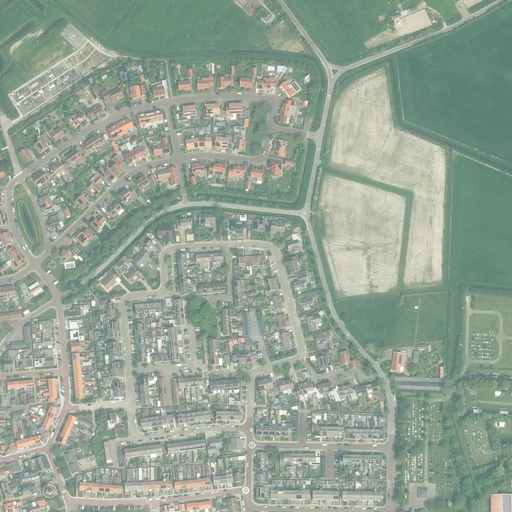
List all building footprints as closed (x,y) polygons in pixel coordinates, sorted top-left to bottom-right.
[(267,12),(262,18),(267,22),(272,16),(267,12)] [(127,81),(124,74),(127,73),(125,68),(118,70),(122,82),(127,81)] [(209,79),(202,79),(202,82),(197,82),(198,90),(205,89),(209,88),(209,86),(213,86),(213,77),(209,77),(209,79)] [(259,81),(258,89),(266,90),(266,89),(270,89),(270,87),(274,87),(275,78),(271,78),(270,80),(264,79),(263,82),(259,81)] [(218,79),(218,89),(225,89),(225,86),(231,86),(231,79),(225,79),(218,79)] [(245,88),(251,89),(252,80),(241,79),(240,87),(245,87),(245,88)] [(152,89),(153,97),(164,95),(163,89),(167,88),(166,81),(161,81),(162,85),(156,86),(157,88),(152,89)] [(287,81),(279,88),(284,94),(286,92),(290,97),(300,90),(295,82),(290,86),(287,81)] [(178,83),(179,91),(184,91),(191,91),(190,82),(178,83)] [(132,100),(141,98),(141,97),(144,96),(143,87),(139,87),(134,87),(133,86),(130,87),(130,88),(129,88),(130,97),(131,97),(132,100)] [(94,89),(90,92),(94,100),(99,98),(94,89)] [(107,90),(101,93),(105,102),(111,100),(112,103),(119,99),(123,97),(119,89),(109,94),(107,90)] [(282,108),(280,116),(281,116),(280,123),(286,124),(289,124),(289,125),(294,125),(295,119),(290,118),(293,107),(294,107),(295,103),(286,101),(286,105),(283,104),(282,108)] [(213,105),(213,115),(217,115),(217,118),(223,118),(223,111),(219,111),(219,105),(217,105),(217,104),(213,105)] [(233,114),(236,114),(236,104),(231,104),(231,105),(229,105),(230,111),(226,111),(227,118),(233,118),(233,114)] [(236,104),(236,114),(239,114),(239,118),(246,118),(245,111),(242,111),(242,105),(240,105),(240,104),(236,104)] [(88,111),(92,119),(104,113),(100,105),(98,106),(97,105),(93,107),(94,109),(88,111)] [(210,115),(213,115),(213,105),(208,105),(209,106),(207,106),(207,112),(204,112),(204,119),(210,119),(210,115)] [(187,117),(190,117),(189,106),(185,107),(185,108),(183,108),(184,114),(179,115),(179,121),(187,121),(187,117)] [(189,106),(190,117),(194,116),(194,120),(200,119),(199,112),(196,112),(195,107),(194,107),(194,106),(189,106)] [(151,125),(152,129),(156,128),(155,122),(163,121),(161,111),(153,113),(153,114),(149,115),(151,125)] [(71,124),(74,128),(78,125),(77,124),(85,119),(81,112),(76,116),(75,115),(68,120),(71,124)] [(145,114),(137,116),(139,125),(147,124),(147,126),(151,125),(149,115),(145,115),(145,114)] [(123,121),(117,124),(123,135),(127,133),(126,131),(133,128),(128,119),(124,121),(123,121)] [(62,124),(58,127),(59,128),(50,134),(55,141),(61,137),(61,138),(68,133),(62,124)] [(123,135),(117,124),(111,127),(112,128),(107,130),(112,139),(119,135),(120,137),(123,135)] [(44,134),(40,137),(42,140),(34,145),(34,146),(34,147),(35,148),(36,148),(39,153),(48,148),(45,144),(49,141),(44,134)] [(96,135),(90,140),(95,148),(98,145),(99,146),(106,142),(101,134),(97,136),(96,135)] [(221,149),(222,139),(219,138),(219,135),(213,134),(213,141),(216,142),(215,147),(217,148),(217,149),(221,149)] [(243,151),(244,142),(241,141),(242,135),(234,134),(233,144),(236,144),(236,150),(238,150),(238,151),(242,152),(242,151),(243,151)] [(222,139),(221,149),(226,150),(226,149),(227,149),(228,143),(231,143),(232,136),(226,136),(226,139),(222,139)] [(167,145),(166,138),(162,139),(163,145),(157,146),(156,145),(153,145),(153,147),(152,147),(153,155),(168,153),(167,145)] [(95,148),(90,140),(84,144),(84,145),(80,147),(86,155),(93,150),(92,150),(95,148)] [(276,152),(276,156),(284,158),(285,154),(283,154),(285,147),(282,146),(283,142),(275,140),(274,148),(275,148),(274,152),(276,152)] [(132,150),(138,161),(142,159),(147,156),(144,150),(147,149),(143,141),(137,144),(139,148),(133,151),(132,150)] [(30,149),(26,143),(22,145),(25,149),(18,154),(25,163),(32,159),(27,151),(30,149)] [(66,157),(68,159),(65,161),(68,166),(77,160),(78,163),(83,160),(75,149),(72,151),(73,152),(66,157)] [(133,165),(138,161),(132,150),(129,152),(130,153),(124,157),(128,166),(132,164),(133,165)] [(111,168),(117,176),(123,171),(119,167),(123,163),(117,155),(112,159),(116,164),(111,168)] [(54,165),(59,173),(64,170),(66,172),(69,170),(65,164),(61,166),(58,162),(54,165)] [(271,162),(270,169),(272,169),(271,175),(278,177),(279,170),(281,171),(282,164),(271,162)] [(191,165),(193,174),(199,173),(200,175),(205,174),(203,164),(197,165),(197,164),(191,165)] [(210,167),(209,175),(213,176),(213,174),(224,176),(226,165),(218,164),(218,165),(214,165),(214,167),(210,167)] [(55,176),(59,173),(54,165),(49,168),(52,173),(49,175),(53,181),(57,179),(55,176)] [(245,168),(237,167),(237,168),(234,167),(233,170),(229,169),(228,178),(232,178),(233,177),(239,178),(240,175),(244,176),(245,168)] [(117,176),(111,168),(105,173),(101,169),(97,172),(103,180),(107,177),(111,181),(117,176)] [(176,168),(167,170),(168,170),(157,172),(158,180),(169,178),(171,186),(179,185),(176,168)] [(257,179),(257,181),(262,182),(263,171),(258,170),(252,169),(251,178),(257,179)] [(31,178),(32,179),(34,182),(34,183),(35,185),(36,185),(37,185),(40,183),(41,184),(48,179),(45,175),(43,172),(40,175),(39,174),(36,175),(31,178)] [(96,175),(89,181),(92,184),(88,189),(96,196),(102,190),(97,185),(101,180),(96,175)] [(148,184),(143,176),(140,179),(135,183),(140,190),(144,188),(143,187),(148,184)] [(125,189),(118,196),(124,203),(129,198),(131,200),(137,195),(131,188),(127,191),(125,189)] [(41,205),(41,206),(51,202),(49,198),(52,196),(49,190),(42,193),(44,198),(39,200),(39,201),(39,202),(39,204),(40,204),(41,205)] [(82,195),(75,202),(82,210),(86,206),(84,204),(87,201),(82,195)] [(51,202),(41,206),(42,207),(41,208),(42,209),(42,210),(44,211),(44,212),(52,208),(54,212),(60,209),(59,205),(56,206),(55,205),(52,206),(51,202)] [(106,211),(112,218),(122,208),(116,202),(113,205),(112,204),(108,209),(106,211)] [(200,224),(198,224),(199,229),(204,228),(204,224),(215,223),(214,214),(199,216),(200,224)] [(61,221),(58,215),(49,218),(51,222),(48,223),(49,225),(48,225),(48,226),(49,229),(50,229),(51,231),(60,228),(58,223),(60,223),(61,221)] [(252,224),(252,219),(257,219),(257,216),(248,215),(248,218),(247,224),(252,224)] [(95,219),(90,224),(96,231),(102,226),(101,225),(105,220),(101,216),(96,220),(95,219)] [(179,220),(180,223),(176,224),(177,231),(181,230),(180,228),(191,228),(190,219),(179,220)] [(246,228),(246,220),(240,220),(240,223),(232,223),(232,232),(239,232),(239,234),(243,234),(243,228),(246,228)] [(263,231),(264,222),(254,221),(253,230),(263,231)] [(279,221),(279,223),(272,222),(271,233),(274,233),(274,232),(284,233),(285,225),(282,224),(282,221),(279,221)] [(165,242),(172,242),(171,235),(172,235),(171,228),(156,229),(157,237),(165,236),(165,242)] [(81,233),(75,239),(80,244),(81,246),(82,244),(87,240),(88,240),(92,236),(92,235),(87,230),(86,230),(82,234),(81,233)] [(0,232),(0,238),(0,239),(1,242),(10,238),(8,232),(1,235),(0,232)] [(297,241),(301,240),(299,234),(291,236),(293,241),(286,243),(289,251),(292,250),(292,253),(300,251),(297,241)] [(0,253),(7,250),(6,246),(13,243),(10,238),(1,242),(3,245),(0,245),(0,253)] [(159,248),(156,244),(152,240),(146,245),(154,253),(159,248)] [(61,253),(58,256),(63,262),(71,255),(73,256),(78,251),(73,246),(68,251),(65,248),(60,253),(61,253)] [(7,250),(0,253),(0,255),(1,257),(4,256),(6,259),(9,257),(11,260),(19,255),(16,250),(11,252),(9,249),(7,250)] [(146,259),(149,256),(142,249),(139,252),(141,254),(133,261),(139,267),(143,262),(144,263),(147,260),(146,259)] [(11,260),(6,263),(8,266),(10,265),(13,270),(20,266),(18,263),(22,260),(19,255),(11,260)] [(261,258),(258,258),(259,266),(265,266),(265,267),(268,267),(268,261),(265,261),(265,256),(261,257),(261,258)] [(296,262),(299,262),(298,257),(290,259),(291,262),(288,263),(289,267),(290,267),(291,273),(295,273),(299,272),(296,262)] [(138,281),(141,278),(133,269),(129,272),(129,273),(125,277),(131,284),(136,279),(138,281)] [(114,281),(117,278),(111,272),(108,275),(109,277),(101,284),(107,290),(113,285),(116,283),(114,281)] [(304,283),(309,282),(307,276),(299,278),(300,282),(293,284),(295,291),(306,288),(304,283)] [(263,285),(266,284),(267,287),(276,284),(275,279),(269,280),(268,277),(261,279),(263,285)] [(31,295),(32,294),(34,297),(43,291),(41,288),(40,289),(38,286),(39,286),(37,282),(28,288),(30,291),(29,291),(29,292),(31,295)] [(267,290),(265,291),(265,293),(266,297),(270,296),(273,295),(272,292),(278,290),(276,284),(267,287),(267,290)] [(8,287),(9,297),(12,296),(13,299),(18,298),(17,290),(14,290),(13,286),(8,287)] [(189,286),(181,286),(181,293),(182,293),(182,296),(185,295),(193,295),(193,289),(189,289),(189,286)] [(312,299),(316,298),(315,294),(306,296),(307,300),(300,302),(302,309),(313,305),(312,299)] [(273,295),(270,296),(270,299),(269,299),(271,305),(274,305),(281,303),(280,297),(276,298),(275,295),(273,295)] [(106,312),(115,311),(114,304),(110,304),(110,301),(101,302),(101,307),(103,306),(103,312),(106,312)] [(274,314),(280,313),(279,310),(283,309),(281,303),(274,305),(276,311),(273,311),(274,314)] [(68,318),(80,316),(79,306),(73,306),(73,310),(68,310),(68,318)] [(100,322),(102,322),(111,321),(111,318),(115,318),(115,311),(106,312),(106,315),(99,316),(100,322)] [(279,323),(286,321),(284,315),(281,316),(280,313),(274,314),(275,318),(277,317),(279,323)] [(315,324),(321,323),(319,316),(313,318),(313,317),(306,319),(309,332),(316,330),(315,324)] [(42,330),(51,330),(50,321),(39,322),(39,325),(42,325),(42,330)] [(78,323),(81,323),(81,321),(69,322),(69,330),(78,329),(78,323)] [(112,324),(111,321),(102,322),(102,325),(104,325),(104,328),(107,328),(107,331),(116,331),(116,324),(112,324)] [(286,321),(279,323),(280,326),(277,327),(277,330),(279,330),(279,333),(285,331),(284,328),(288,327),(286,321)] [(32,333),(37,333),(42,333),(43,338),(51,338),(51,330),(42,330),(31,331),(32,333)] [(79,342),(83,341),(83,336),(79,337),(78,331),(69,332),(70,340),(79,339),(79,342)] [(100,342),(103,342),(113,341),(113,338),(117,338),(116,331),(107,331),(108,336),(104,336),(105,338),(99,339),(100,342)] [(282,342),(291,339),(289,333),(287,334),(286,331),(285,331),(279,333),(274,334),(275,337),(278,336),(279,340),(281,339),(282,342)] [(329,333),(323,334),(314,336),(317,345),(323,343),(324,344),(326,344),(327,348),(332,346),(329,333)] [(51,338),(43,338),(43,344),(39,344),(39,347),(52,346),(51,338)] [(282,345),(280,345),(282,352),(283,354),(291,352),(291,349),(290,346),(292,346),(291,339),(282,342),(282,345)] [(108,347),(108,351),(118,351),(118,344),(113,344),(113,341),(103,342),(104,347),(108,347)] [(78,342),(79,344),(70,344),(71,353),(80,352),(80,346),(84,346),(84,342),(78,342)] [(273,345),(267,347),(269,356),(275,355),(273,345)] [(44,359),(53,358),(52,350),(41,351),(41,353),(44,353),(44,359)] [(14,361),(13,351),(8,351),(9,361),(3,362),(4,370),(12,369),(12,361),(14,361)] [(25,368),(24,360),(18,360),(17,351),(13,351),(14,361),(16,361),(16,369),(25,368)] [(104,356),(105,360),(103,360),(103,362),(105,362),(115,361),(114,358),(119,357),(118,351),(108,351),(108,356),(104,356)] [(245,352),(246,364),(252,363),(252,361),(258,359),(256,352),(251,353),(251,355),(248,355),(248,352),(245,352)] [(350,362),(347,352),(339,354),(340,359),(341,359),(342,365),(350,364),(351,370),(357,368),(355,361),(350,362)] [(405,368),(406,354),(395,353),(393,371),(402,372),(402,367),(405,368)] [(32,368),(32,360),(31,356),(29,356),(29,360),(24,360),(25,368),(32,368)] [(320,368),(327,366),(325,357),(318,359),(320,368)] [(53,358),(44,359),(45,364),(42,364),(39,364),(39,362),(34,362),(34,368),(42,367),(54,366),(53,358)] [(110,371),(111,371),(120,371),(119,364),(115,364),(115,361),(105,362),(105,365),(109,365),(110,371)] [(109,378),(106,378),(103,379),(103,382),(105,382),(109,381),(113,381),(113,378),(120,377),(120,371),(111,371),(111,375),(108,375),(109,378)] [(140,379),(140,381),(139,381),(140,387),(150,386),(150,381),(151,381),(151,378),(140,379)] [(196,379),(197,387),(203,387),(203,389),(206,389),(206,388),(205,381),(202,381),(202,378),(196,379)] [(277,389),(276,385),(272,385),(271,379),(264,381),(267,390),(270,389),(271,393),(274,393),(275,395),(278,394),(277,389)] [(172,382),(172,391),(178,391),(179,393),(181,392),(181,389),(184,388),(184,380),(178,381),(178,382),(173,382),(172,382)] [(230,381),(231,393),(238,393),(238,390),(240,390),(240,383),(238,383),(237,380),(230,381)] [(297,393),(296,388),(295,384),(292,385),(291,380),(285,382),(287,391),(291,390),(292,394),(297,393)] [(109,381),(105,382),(105,384),(109,384),(113,384),(113,389),(109,389),(109,391),(113,391),(121,390),(121,383),(115,383),(115,381),(113,381),(109,381)] [(223,382),(224,392),(228,391),(228,394),(231,393),(230,381),(223,382)] [(267,390),(264,381),(258,382),(261,396),(264,395),(263,391),(267,390)] [(206,388),(206,389),(207,395),(212,394),(212,392),(217,391),(216,382),(209,383),(210,387),(206,388)] [(216,382),(217,391),(221,391),(221,394),(224,394),(224,392),(223,382),(216,382)] [(287,391),(285,382),(278,384),(279,388),(277,389),(278,394),(279,398),(284,396),(283,392),(287,391)] [(305,384),(307,392),(310,392),(311,395),(313,395),(315,403),(319,402),(318,399),(316,390),(315,388),(312,389),(311,382),(307,383),(307,384),(305,384)] [(325,385),(327,393),(330,392),(331,396),(333,395),(334,398),(337,397),(336,391),(335,389),(332,390),(331,383),(325,385)] [(366,385),(368,395),(373,394),(374,395),(379,394),(377,386),(373,387),(372,383),(366,385)] [(299,387),(296,388),(297,393),(298,396),(304,395),(305,397),(308,397),(307,394),(307,392),(305,384),(302,385),(302,384),(298,385),(299,387)] [(316,390),(318,399),(324,398),(323,394),(327,393),(325,385),(318,387),(319,389),(316,390)] [(355,390),(357,399),(358,400),(363,398),(363,397),(368,395),(366,385),(359,387),(359,389),(355,390)] [(345,387),(347,395),(351,395),(352,400),(357,399),(355,390),(355,389),(352,390),(351,386),(345,387)] [(347,395),(345,387),(339,389),(339,390),(336,391),(337,397),(339,402),(344,400),(343,396),(347,395)] [(122,398),(121,390),(113,391),(114,395),(110,395),(110,399),(111,399),(122,398)] [(56,392),(43,393),(43,396),(46,395),(46,394),(49,394),(49,399),(48,399),(48,402),(54,402),(54,399),(57,399),(56,392)] [(149,399),(141,399),(141,405),(142,405),(142,409),(152,408),(151,404),(149,405),(149,400),(151,400),(151,398),(149,399)] [(48,412),(54,415),(57,409),(50,407),(48,412)] [(44,414),(42,416),(52,420),(54,415),(48,412),(45,411),(42,410),(41,413),(44,414)] [(52,420),(42,416),(40,415),(39,418),(30,414),(29,417),(37,420),(38,421),(50,426),(52,420)] [(115,414),(109,415),(111,425),(114,424),(115,426),(114,426),(115,436),(125,435),(123,425),(121,425),(119,414),(115,415),(115,414)] [(161,418),(162,426),(173,425),(172,419),(175,419),(174,414),(169,415),(169,416),(161,418)] [(67,421),(79,426),(80,423),(75,421),(76,418),(69,416),(67,421)] [(47,431),(50,426),(38,421),(37,420),(35,424),(40,426),(40,425),(42,426),(41,428),(39,427),(38,430),(43,435),(45,430),(47,431)] [(64,427),(71,429),(72,427),(83,432),(84,429),(79,426),(67,421),(64,427)] [(292,430),(292,427),(292,424),(282,424),(282,428),(282,436),(285,436),(285,437),(288,437),(288,436),(288,434),(292,434),(292,433),(292,430)] [(318,428),(318,427),(316,427),(316,425),(312,425),(312,433),(315,433),(315,437),(321,437),(321,428),(318,428)] [(71,429),(64,427),(62,432),(71,436),(74,437),(75,435),(70,432),(71,429)] [(60,437),(66,440),(69,435),(72,436),(70,439),(75,441),(76,438),(74,437),(71,436),(62,432),(60,437)] [(28,446),(27,439),(22,441),(22,438),(24,437),(23,435),(20,436),(23,448),(28,446)] [(23,448),(20,436),(17,437),(17,439),(19,439),(20,441),(15,442),(16,444),(8,446),(10,451),(17,449),(23,448)] [(241,451),(241,445),(240,445),(240,439),(238,439),(238,436),(231,436),(231,439),(231,451),(241,451)] [(66,440),(60,437),(57,443),(61,444),(59,447),(65,449),(66,447),(64,446),(65,443),(70,445),(72,443),(66,440)] [(215,448),(221,447),(220,439),(213,440),(209,440),(210,446),(207,447),(208,455),(216,454),(215,448)] [(71,462),(71,463),(76,462),(77,461),(76,457),(74,457),(73,453),(74,452),(73,449),(67,452),(68,455),(66,455),(69,463),(71,462)] [(268,468),(265,468),(265,458),(267,458),(267,455),(264,455),(264,454),(258,454),(258,458),(257,469),(261,469),(261,472),(268,472),(268,468)] [(284,455),(280,455),(280,464),(284,464),(284,462),(288,462),(288,465),(290,465),(290,455),(284,455)] [(311,465),(320,465),(320,464),(320,458),(316,458),(316,455),(315,463),(311,463),(311,465)] [(349,471),(350,456),(343,456),(343,458),(340,458),(340,464),(343,464),(347,464),(346,471),(349,471)] [(32,464),(36,463),(39,472),(46,470),(41,458),(35,460),(34,460),(31,461),(32,464)] [(76,462),(71,463),(72,465),(70,466),(73,474),(79,471),(76,462)] [(10,473),(20,471),(18,463),(8,465),(10,473)] [(204,486),(203,479),(199,480),(199,477),(200,477),(200,474),(199,474),(198,465),(195,465),(197,480),(198,487),(204,486)] [(186,489),(185,482),(182,482),(182,480),(181,470),(178,470),(178,468),(180,489),(186,489)] [(98,492),(98,485),(100,470),(96,470),(95,475),(97,475),(96,484),(92,484),(91,492),(98,492)] [(85,491),(86,477),(83,476),(83,483),(79,483),(80,475),(76,477),(76,487),(79,487),(79,491),(85,491)] [(0,484),(0,491),(9,489),(15,487),(14,484),(8,486),(7,483),(0,484)] [(34,483),(22,487),(23,492),(36,488),(34,483)] [(268,490),(268,486),(260,485),(260,489),(257,489),(257,499),(265,499),(265,489),(268,490)] [(0,491),(0,494),(1,498),(2,501),(12,498),(10,492),(16,490),(15,487),(9,489),(0,491)] [(429,499),(429,489),(419,489),(419,499),(429,499)] [(511,511),(511,494),(491,495),(491,511),(511,511)] [(44,498),(36,500),(37,505),(39,505),(39,507),(43,506),(45,506),(46,506),(45,504),(44,498)]
